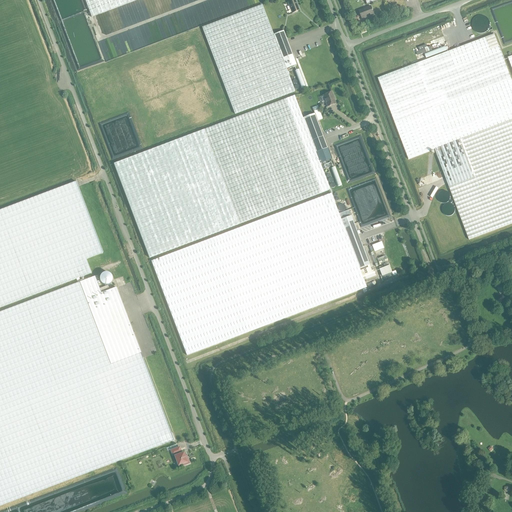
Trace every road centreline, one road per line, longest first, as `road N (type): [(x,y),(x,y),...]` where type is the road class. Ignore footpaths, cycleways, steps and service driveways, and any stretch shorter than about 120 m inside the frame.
road 1 (residential): [(141,511),(201,488),(211,458),(36,0)]
road 2 (residential): [(422,243),(347,46)]
road 3 (residential): [(347,46),(471,0)]
